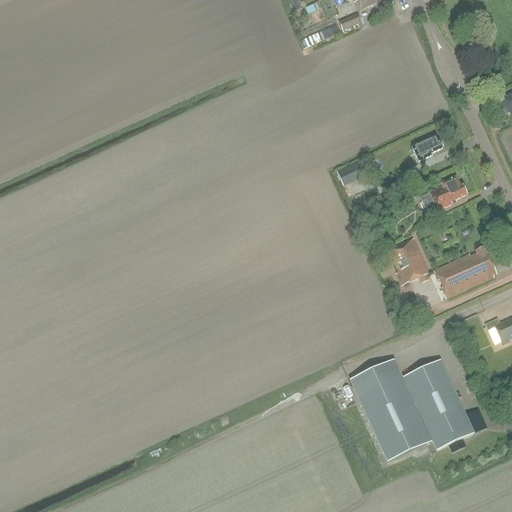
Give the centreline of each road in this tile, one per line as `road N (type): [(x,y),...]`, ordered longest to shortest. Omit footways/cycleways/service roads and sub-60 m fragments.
road 1 (track): [(511,291),(47,511)]
road 2 (tertiary): [(511,203),(416,0)]
